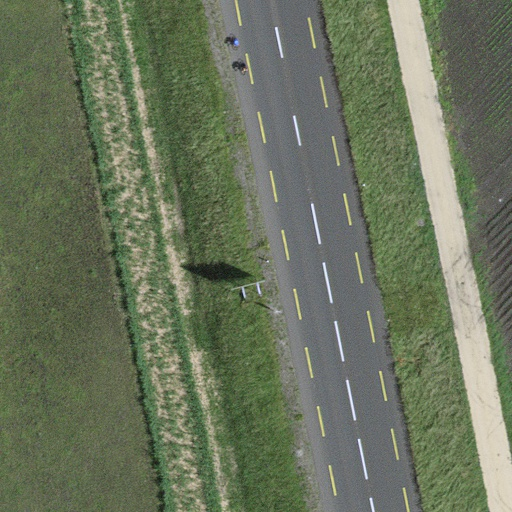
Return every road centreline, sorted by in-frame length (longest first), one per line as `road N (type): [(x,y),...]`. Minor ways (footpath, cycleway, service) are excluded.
road 1 (track): [(506,511),(402,0)]
road 2 (primary): [(371,511),(269,0)]
